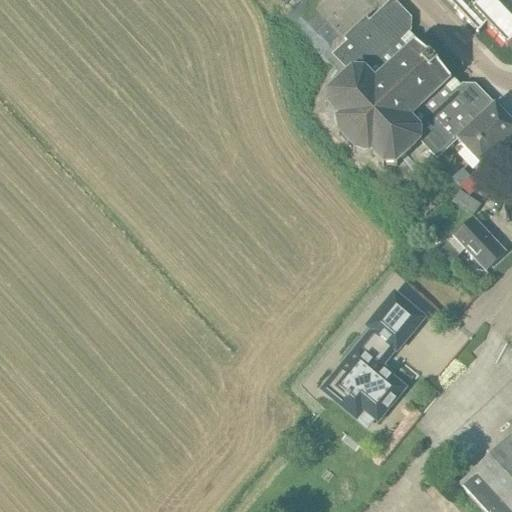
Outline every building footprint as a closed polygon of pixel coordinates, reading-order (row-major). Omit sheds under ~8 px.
[(348,74),(341,81),(328,93),(326,92),(325,94),(328,96),(327,105),(325,106),(326,108),(328,107),(339,119),(337,124),(336,126),(337,132),(339,135),(338,136),(340,138),(341,137),(354,151),(352,153),(354,155),(356,154),(360,156),(364,156),(372,155),(382,165),(381,167),(384,169),(386,166),(396,166),(397,168),(399,167),(398,164),(419,143),(437,162),(458,142),(495,106),(475,85),(463,86),(462,85),(458,89),(450,80),(452,78),(451,77),(449,79),(438,67),(439,65),(438,63),(436,64),(430,58),(431,57),(430,55),(428,57),(416,45),(418,43),(417,42),(415,44),(407,35),(410,32),(411,19),(393,0),(391,0),(369,22),(366,19),(366,18),(365,17),(343,39),(343,40),(344,39),(347,43),(331,57),(348,74)] [(511,0),(445,0),(454,8),(455,8),(456,9),(455,10),(457,12),(462,7),(470,14),(464,19),(476,31),(478,32),(477,33),(479,34),(487,27),(507,49),(511,45),(511,0)] [(482,167),(511,138),(511,123),(495,106),(458,142),(482,167)] [(470,178),(461,187),(470,196),(482,184),(473,175),(470,178)] [(458,193),(452,203),(474,217),(481,206),(458,193)] [(454,238),(485,272),(505,253),(473,220),(454,238)] [(459,256),(449,245),(439,254),(450,265),(459,256)] [(357,361),(335,387),(346,396),(345,397),(351,402),(352,401),(378,422),(400,396),(386,384),(391,378),(380,369),(395,351),(397,353),(424,320),(394,295),(367,328),(371,332),(351,356),(357,361)] [(511,511),(511,435),(459,485),(483,511),(511,511)]
